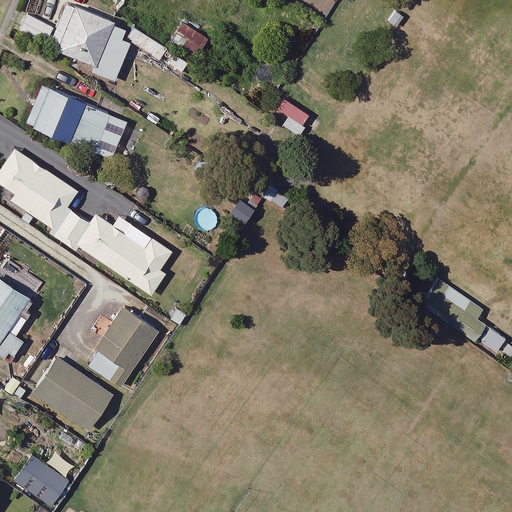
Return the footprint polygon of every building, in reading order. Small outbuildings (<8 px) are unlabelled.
[(122,21),(71,0),(66,0),(49,41),(93,60),(91,66),(114,75),(123,52),(111,46),(122,21)] [(52,23),(28,11),(20,27),(45,39),(52,23)] [(186,18),(172,36),(195,53),(208,35),(186,18)] [(168,45),(138,25),(130,37),(160,57),(168,45)] [(110,109),(43,79),(26,117),(94,147),(110,109)] [(91,217),(90,217),(70,203),(68,202),(78,187),(15,144),(0,167),(0,177),(16,188),(11,196),(55,225),(52,230),(73,243),(75,239),(151,290),(166,268),(160,264),(172,246),(151,232),(145,242),(96,209),(91,217)] [(0,353),(8,359),(24,337),(16,331),(28,315),(22,310),(33,294),(0,271),(0,353)] [(433,275),(417,298),(472,337),(483,322),(477,317),(483,309),(433,275)] [(157,326),(123,305),(88,360),(122,382),(157,326)] [(113,390),(57,353),(34,388),(90,425),(113,390)] [(67,477),(32,451),(15,475),(50,500),(67,477)]
